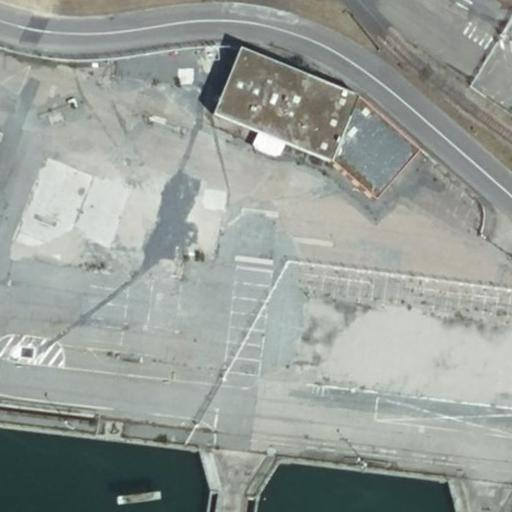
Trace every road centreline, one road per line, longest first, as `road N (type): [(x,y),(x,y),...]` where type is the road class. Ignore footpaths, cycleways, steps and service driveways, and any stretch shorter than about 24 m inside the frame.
road 1 (unclassified): [(0,24),(89,36),(220,17),(292,32),(343,55),(511,198)]
road 2 (unknown): [(511,437),(274,408),(292,281),(307,254),(350,245)]
road 3 (unknown): [(274,408),(0,360)]
road 4 (unknown): [(350,245),(337,219),(305,194),(215,156)]
road 5 (unknown): [(350,245),(511,228)]
